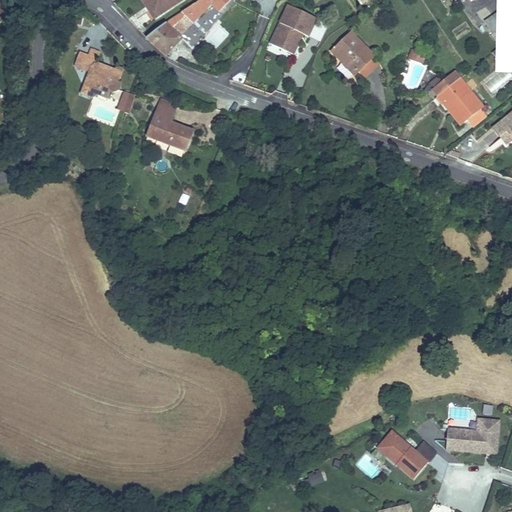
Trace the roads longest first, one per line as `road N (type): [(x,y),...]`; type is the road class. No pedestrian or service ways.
road 1 (residential): [(511,193),(183,76),(88,0)]
road 2 (residential): [(69,0),(37,26),(33,144),(0,177)]
